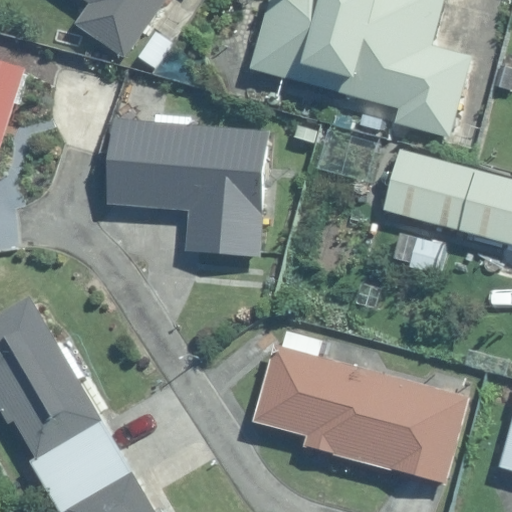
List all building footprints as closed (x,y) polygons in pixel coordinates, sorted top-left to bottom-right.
[(84,0),(94,6),(79,29),(131,63),(172,0),(84,0)] [(275,0),(256,72),(402,114),(399,126),(456,142),(480,57),(439,45),(452,0),(275,0)] [(0,172),(28,76),(0,67),(0,172)] [(157,129),(115,126),(108,213),(192,219),(189,257),(262,263),(271,139),(194,133),(193,123),(158,120),(157,129)] [(320,130),(301,127),(297,144),(315,149),(320,130)] [(511,180),(407,150),(389,212),(511,247),(511,180)] [(455,246),(424,237),(414,270),(446,279),(455,246)] [(38,467),(104,428),(34,305),(0,324),(0,414),(9,432),(18,428),(38,467)] [(284,356),(277,354),(256,429),(310,443),(308,454),(395,474),(394,479),(449,492),(472,404),(321,364),(325,345),(288,336),(284,356)] [(47,496),(120,455),(104,428),(38,467),(33,470),(47,496)] [(56,511),(79,511),(135,481),(120,455),(47,496),(56,511)] [(153,511),(135,481),(79,511),(153,511)]
